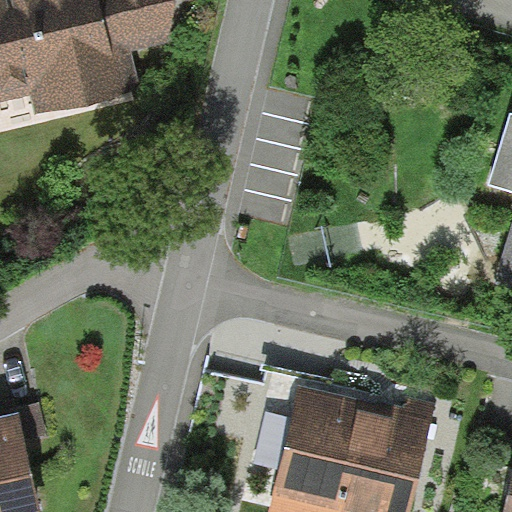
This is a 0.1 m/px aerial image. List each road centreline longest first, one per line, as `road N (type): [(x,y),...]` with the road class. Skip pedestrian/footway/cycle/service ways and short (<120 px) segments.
road 1 (residential): [(511,362),(183,289)]
road 2 (residential): [(251,0),(183,289)]
road 3 (residential): [(183,289),(130,511)]
